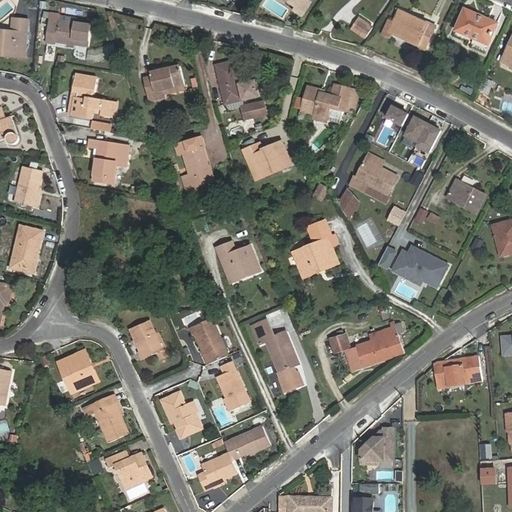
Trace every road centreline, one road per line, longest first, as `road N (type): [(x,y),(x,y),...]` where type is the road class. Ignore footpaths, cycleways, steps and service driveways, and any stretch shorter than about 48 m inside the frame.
road 1 (residential): [(116,0),(368,65),(511,133)]
road 2 (residential): [(237,511),(489,307),(511,298)]
road 3 (residential): [(46,310),(79,225),(35,90),(0,78)]
road 4 (residential): [(46,310),(114,337),(193,511)]
